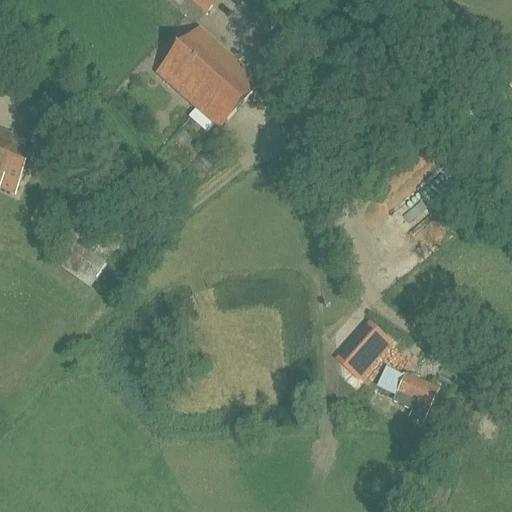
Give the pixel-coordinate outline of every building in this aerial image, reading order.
[(190,0),(206,14),(218,0),(190,0)] [(198,30),(158,75),(221,130),(261,85),(198,30)] [(299,81),(294,86),(305,96),(355,140),(398,91),(337,37),(332,43),(299,81)] [(0,188),(16,195),(37,146),(0,129),(0,188)] [(401,157),(396,150),(389,155),(394,162),(401,157)] [(52,259),(91,287),(120,246),(81,218),(52,259)] [(356,369),(383,337),(368,324),(340,355),(356,369)] [(392,373),(393,371),(379,364),(374,373),(384,378),(382,382),(387,384),(381,396),(413,412),(409,420),(422,427),(440,393),(407,376),(405,380),(392,373)]
